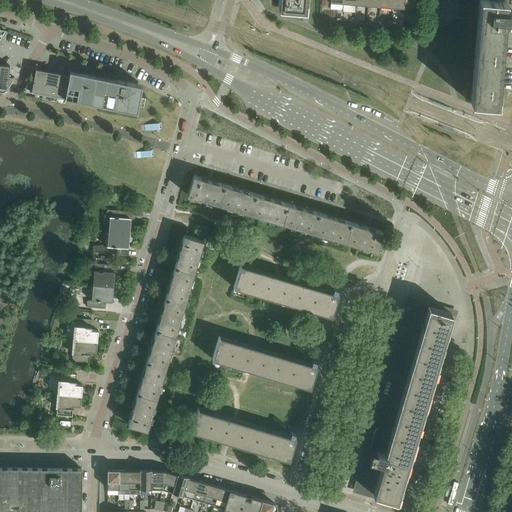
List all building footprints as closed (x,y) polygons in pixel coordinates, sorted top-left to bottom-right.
[(380,0),(380,7),(392,8),(392,0),(380,0)] [(392,0),(392,8),(404,9),(405,0),(392,0)] [(405,0),(404,9),(417,10),(417,0),(405,0)] [(511,9),(505,9),(506,1),(494,0),(478,0),(471,102),(497,104),(501,56),(504,19),(510,19),(511,9)] [(0,64),(0,93),(2,93),(4,93),(5,93),(6,92),(6,91),(15,77),(9,77),(10,66),(0,64)] [(20,95),(42,99),(47,71),(36,69),(33,80),(30,79),(20,95)] [(58,73),(47,71),(42,99),(53,101),(58,73)] [(65,98),(66,98),(137,111),(138,103),(143,104),(145,95),(140,94),(141,88),(142,85),(135,83),(117,80),(70,71),(69,75),(70,75),(65,98)] [(58,73),(53,101),(65,103),(66,98),(65,98),(70,75),(69,75),(58,73)] [(161,123),(143,125),(144,131),(145,131),(162,129),(162,128),(161,123)] [(153,150),(135,152),(135,153),(136,158),(154,156),(154,155),(153,151),(153,150)] [(187,195),(219,204),(225,185),(193,175),(187,195)] [(219,204),(251,214),(257,194),(225,185),(219,204)] [(257,194),(251,214),(282,223),(288,203),(257,194)] [(288,203),(282,223),(314,232),(320,213),(288,203)] [(108,231),(129,233),(130,218),(124,217),(125,211),(107,209),(105,216),(106,216),(106,215),(110,217),(108,231)] [(314,232),(345,242),(351,222),(320,213),(314,232)] [(351,222),(345,242),(377,251),(383,232),(351,222)] [(194,232),(205,236),(207,228),(196,224),(194,232)] [(129,233),(108,231),(108,232),(107,246),(107,247),(103,247),(103,245),(93,246),(94,252),(104,253),(121,255),(122,254),(116,254),(117,248),(121,248),(128,248),(129,233)] [(175,267),(194,272),(200,254),(201,249),(204,241),(184,235),(180,249),(179,253),(175,267)] [(95,285),(113,287),(115,272),(109,271),(109,264),(91,263),(89,269),(90,269),(93,270),(93,271),(94,271),(92,285),(95,285)] [(337,296),(240,268),(241,266),(240,265),(234,287),(265,296),(272,298),(332,316),(338,294),(337,294),(337,296)] [(169,284),(165,298),(185,304),(194,272),(175,267),(171,280),(169,284)] [(95,285),(92,285),(92,286),(91,300),(91,301),(88,301),(87,300),(87,301),(88,307),(106,309),(106,302),(112,302),(113,287),(95,285)] [(156,329),(176,335),(185,304),(165,298),(161,311),(160,316),(156,329)] [(362,457),(353,488),(396,501),(407,465),(411,466),(413,460),(408,459),(449,322),(452,323),(455,312),(431,305),(431,307),(409,300),(366,444),(364,444),(360,456),(362,457)] [(73,339),(97,341),(98,330),(91,330),(91,327),(92,328),(92,327),(91,327),(92,319),(76,318),(75,325),(74,325),(74,326),(75,326),(74,339),(73,339)] [(152,343),(147,361),(166,367),(172,349),(173,343),(176,335),(156,329),(152,343)] [(244,368),(251,370),(311,388),(317,366),(316,366),(316,368),(256,351),(250,349),(219,340),(220,337),(219,337),(213,359),(244,368)] [(97,341),(73,339),(73,340),(74,340),(73,353),(72,353),(72,354),(73,354),(72,361),(88,362),(89,355),(90,355),(90,354),(89,354),(89,352),(96,353),(97,341)] [(138,392),(157,398),(166,367),(147,361),(143,374),(142,379),(138,392)] [(57,393),(81,396),(82,384),(75,384),(75,382),(76,382),(76,381),(76,374),(60,372),(59,379),(58,380),(59,380),(58,393),(57,393)] [(157,398),(138,392),(134,406),(128,424),(148,430),(150,421),(152,416),(157,398)] [(81,396),(57,393),(57,394),(58,394),(57,407),(56,407),(56,408),(57,408),(56,415),(72,416),(73,409),(74,409),(74,408),(73,408),(73,406),(80,407),(81,396)] [(191,431),(289,460),(296,438),(295,437),(294,440),(235,422),(229,420),(198,411),(199,409),(198,408),(191,431)] [(8,467),(0,467),(0,485),(2,486),(2,490),(8,490),(8,467)] [(19,467),(8,467),(8,490),(14,490),(14,486),(19,486),(19,467)] [(30,468),(19,467),(19,486),(24,486),(24,490),(30,490),(30,468)] [(41,468),(30,468),(30,490),(35,490),(35,486),(40,486),(41,468)] [(51,468),(41,468),(40,486),(45,486),(45,490),(51,490),(51,468)] [(61,468),(51,468),(51,490),(56,490),(56,487),(61,487),(61,468)] [(71,468),(61,468),(61,487),(65,487),(65,491),(71,491),(71,468)] [(81,468),(71,468),(71,491),(77,491),(77,487),(81,487),(81,468)] [(107,489),(118,489),(119,469),(107,469),(107,489)] [(119,469),(118,489),(129,489),(129,470),(119,470),(119,469)] [(140,470),(129,470),(129,489),(130,489),(130,494),(140,495),(140,489),(140,469),(140,470)] [(150,489),(151,489),(151,469),(150,469),(150,470),(141,470),(141,469),(140,469),(140,489),(141,489),(150,489)] [(162,489),(164,471),(152,470),(152,469),(151,469),(151,489),(162,489)] [(177,474),(164,471),(162,489),(172,492),(172,493),(178,474),(177,473),(177,474)] [(178,474),(172,493),(173,493),(182,495),(182,496),(183,496),(188,477),(188,476),(188,477),(178,474)] [(188,477),(183,496),(193,499),(198,480),(189,478),(189,477),(188,477)] [(198,480),(193,499),(203,502),(209,483),(198,480)] [(219,486),(209,483),(203,502),(214,505),(219,486)] [(224,507),(223,511),(230,490),(219,486),(214,505),(224,507)] [(223,511),(222,511),(275,511),(276,511),(277,509),(277,508),(277,507),(277,506),(276,505),(276,504),(275,504),(274,503),(273,503),(273,502),(230,490),(223,511)]
